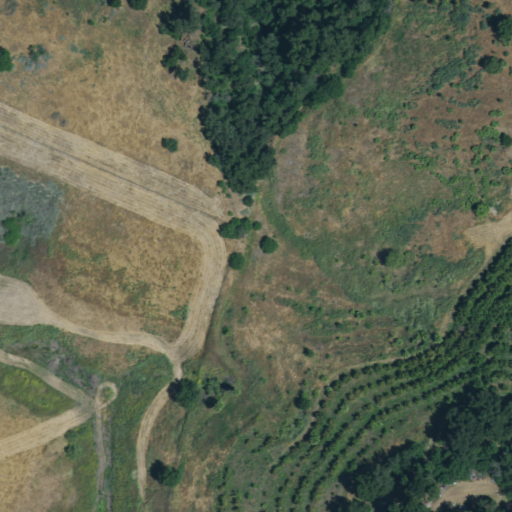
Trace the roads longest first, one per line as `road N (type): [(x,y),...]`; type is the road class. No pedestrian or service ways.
road 1 (residential): [(174,511),(198,423),(241,381),(222,327),(250,258),(250,191),(268,140),(284,119),(341,88),(382,28),(384,0)]
road 2 (residential): [(244,274),(231,274),(209,253),(189,252),(139,186),(0,135)]
